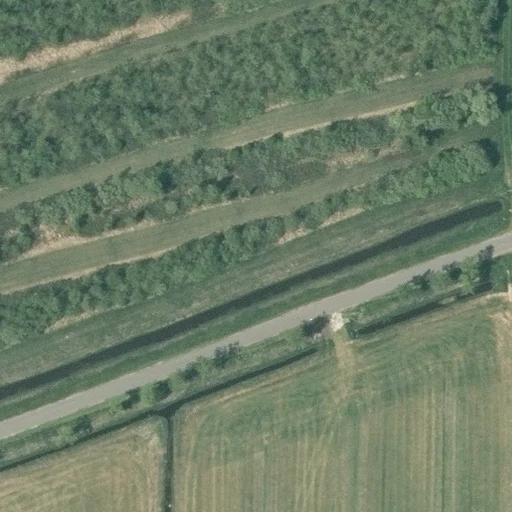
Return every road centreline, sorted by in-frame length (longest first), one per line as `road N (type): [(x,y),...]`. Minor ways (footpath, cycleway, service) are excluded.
road 1 (tertiary): [(0,431),(511,242)]
road 2 (track): [(511,164),(505,0)]
